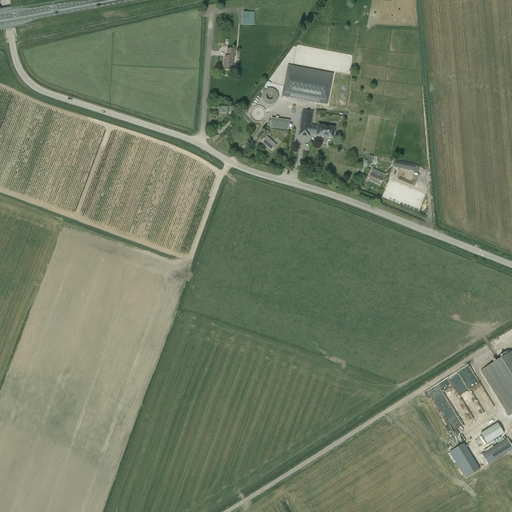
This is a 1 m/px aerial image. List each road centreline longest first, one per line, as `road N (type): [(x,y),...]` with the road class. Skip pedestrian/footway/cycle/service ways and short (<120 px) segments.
road 1 (tertiary): [(511,265),(360,204),(242,168),(198,143)]
road 2 (track): [(511,332),(226,511)]
road 3 (tertiary): [(198,143),(35,87),(14,57),(4,0)]
road 4 (residential): [(198,143),(212,12)]
